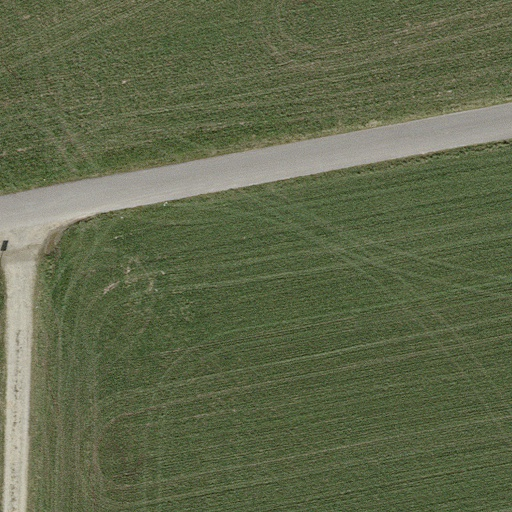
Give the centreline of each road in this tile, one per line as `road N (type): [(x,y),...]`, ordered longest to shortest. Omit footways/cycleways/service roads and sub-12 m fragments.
road 1 (residential): [(511,118),(0,213)]
road 2 (track): [(27,208),(18,511)]
